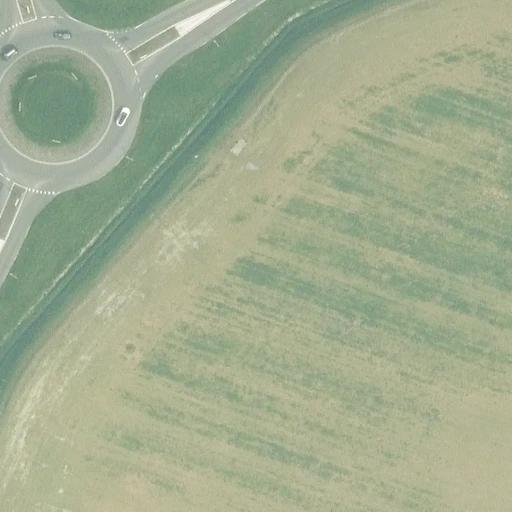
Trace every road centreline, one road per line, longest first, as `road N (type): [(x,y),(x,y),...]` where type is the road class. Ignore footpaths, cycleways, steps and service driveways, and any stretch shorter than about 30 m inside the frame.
road 1 (primary): [(41,177),(78,174),(105,158),(127,119),(126,86)]
road 2 (primary): [(126,86),(237,0)]
road 3 (primary): [(226,0),(104,50)]
